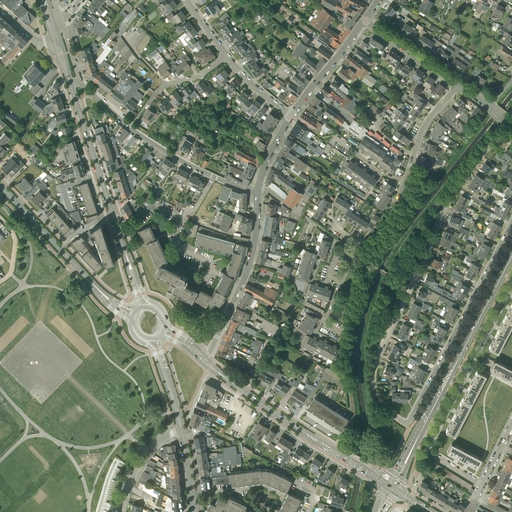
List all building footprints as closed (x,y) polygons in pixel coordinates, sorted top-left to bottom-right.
[(0,0),(27,24),(28,25),(31,21),(30,19),(30,18),(30,17),(29,17),(28,13),(29,11),(28,11),(25,9),(25,8),(21,5),(23,2),(22,0),(0,0)] [(103,3),(99,0),(93,0),(91,2),(105,14),(108,11),(100,5),(103,3)] [(172,0),(171,0),(166,4),(164,1),(163,2),(158,6),(162,11),(165,9),(167,13),(177,6),(172,0)] [(317,0),(329,8),(333,10),(333,9),(337,11),(338,9),(349,15),(352,9),(348,7),(350,2),(364,10),(367,5),(356,0),(344,0),(345,0),(344,0),(317,0)] [(422,0),(423,0),(421,5),(428,10),(432,3),(428,0),(422,0)] [(480,0),(478,5),(478,6),(481,8),(489,13),(491,9),(489,7),(486,6),(489,1),(489,0),(480,0)] [(105,14),(91,2),(88,7),(94,13),(96,10),(103,16),(105,14)] [(214,6),(211,3),(204,8),(209,15),(214,11),(216,13),(222,9),(218,4),(216,6),(215,5),(214,6)] [(492,14),(501,18),(502,16),(504,12),(502,10),(503,7),(498,4),(494,11),(492,14)] [(385,11),(396,18),(400,13),(389,5),(385,11)] [(428,10),(421,5),(418,10),(426,14),(428,10)] [(313,17),(310,22),(309,23),(331,37),(340,43),(343,39),(346,36),(341,33),(339,36),(326,27),(333,16),(331,14),(333,10),(329,8),(327,11),(320,6),(315,14),(316,14),(314,17),(313,17)] [(362,13),(361,14),(357,11),(357,12),(352,9),(349,15),(348,16),(356,22),(362,14),(362,13)] [(176,19),(178,22),(185,17),(181,11),(174,15),(172,13),(166,17),(170,23),(176,19)] [(396,18),(385,11),(381,16),(392,24),(396,18)] [(344,16),(343,17),(346,20),(353,26),(356,22),(348,16),(345,14),(343,13),(342,15),(344,16)] [(82,14),(77,20),(73,25),(76,35),(81,33),(82,37),(85,34),(86,34),(88,36),(93,31),(99,36),(106,27),(98,19),(92,15),(88,19),(82,14)] [(219,23),(222,26),(223,27),(220,29),(224,35),(231,30),(229,27),(230,26),(227,22),(225,24),(231,19),(228,16),(219,23)] [(106,27),(106,26),(108,24),(100,17),(98,19),(106,27)] [(339,17),(337,19),(343,24),(351,29),(353,26),(346,20),(343,17),(342,17),(341,18),(339,17)] [(511,24),(511,23),(511,17),(511,19),(508,17),(503,26),(507,29),(510,23),(511,24)] [(8,24),(3,19),(0,22),(0,27),(2,30),(8,24)] [(186,33),(193,27),(189,21),(183,25),(181,23),(175,27),(179,33),(184,29),(186,33)] [(407,34),(412,27),(406,23),(401,30),(407,34)] [(502,34),(502,33),(507,36),(503,43),(507,45),(509,42),(511,43),(511,35),(510,34),(511,31),(507,29),(503,26),(497,23),(495,26),(497,28),(496,30),(502,34)] [(0,32),(0,36),(0,37),(0,40),(2,38),(12,27),(8,24),(2,30),(0,32)] [(343,24),(346,26),(341,33),(346,36),(351,29),(343,24)] [(416,32),(419,29),(421,31),(422,29),(423,27),(418,24),(415,27),(413,25),(412,27),(407,34),(413,38),(416,32)] [(106,26),(106,27),(99,36),(102,39),(110,29),(106,26)] [(16,31),(12,27),(2,38),(5,41),(6,41),(6,42),(16,31)] [(184,39),(188,44),(194,39),(192,37),(198,33),(193,27),(186,33),(188,36),(184,39)] [(422,29),(421,31),(419,34),(421,36),(417,42),(423,46),(428,39),(424,36),(426,32),(422,29)] [(229,41),(233,38),(234,41),(236,40),(238,38),(241,35),(244,33),(242,30),(239,33),(237,30),(233,33),(231,30),(224,35),(229,41)] [(6,42),(8,43),(5,46),(7,48),(10,45),(20,34),(16,31),(6,42)] [(95,70),(101,62),(113,47),(117,42),(113,39),(117,34),(114,31),(102,47),(104,49),(96,60),(94,63),(92,59),(84,62),(89,77),(95,70)] [(316,33),(316,32),(315,33),(337,48),(340,43),(331,37),(329,39),(327,37),(321,33),(321,34),(317,31),(316,33)] [(334,51),(337,48),(315,33),(313,36),(324,44),(334,51)] [(10,45),(13,48),(17,44),(23,37),(20,34),(10,45)] [(238,38),(236,40),(234,41),(236,43),(232,46),(237,52),(244,47),(242,43),(245,41),(241,35),(238,38)] [(301,41),(308,46),(313,41),(305,35),(301,41)] [(1,61),(4,64),(9,58),(10,59),(20,47),(21,49),(28,42),(23,37),(17,44),(13,48),(1,61)] [(113,47),(116,49),(123,41),(121,37),(117,42),(113,47)] [(372,46),(374,48),(379,42),(372,37),(369,42),(373,45),(372,46)] [(431,41),(428,39),(423,46),(429,49),(433,44),(435,46),(439,41),(433,37),(431,41)] [(194,39),(188,44),(192,49),(196,46),(198,50),(206,44),(201,38),(196,42),(194,39)] [(359,46),(364,49),(362,52),(367,56),(370,53),(367,51),(371,46),(363,40),(359,46)] [(116,49),(120,52),(126,44),(123,41),(116,49)] [(323,65),(327,60),(323,58),(317,65),(316,66),(306,57),(307,56),(303,53),(308,46),(301,41),(292,53),(303,61),(317,72),(320,68),(323,65)] [(439,41),(435,46),(438,48),(434,53),(440,57),(447,46),(439,41)] [(386,47),(379,42),(374,48),(377,50),(378,48),(383,51),(386,47)] [(80,50),(81,50),(82,56),(91,53),(96,47),(94,45),(92,43),(89,47),(80,50)] [(120,52),(124,55),(129,49),(126,44),(120,52)] [(454,51),(447,46),(440,57),(446,61),(449,56),(451,57),(455,52),(454,51)] [(98,48),(96,47),(91,53),(82,56),(84,62),(92,59),(91,56),(93,55),(98,48)] [(247,58),(254,53),(250,47),(246,50),(244,47),(237,52),(241,58),(245,55),(247,58)] [(450,64),(456,68),(460,62),(463,58),(457,54),(461,49),(458,47),(455,52),(451,57),(454,59),(450,64)] [(511,64),(511,62),(511,52),(503,47),(500,52),(507,56),(504,60),(511,64)] [(327,60),(330,56),(319,48),(316,51),(327,60)] [(126,62),(128,59),(133,53),(129,49),(124,55),(115,67),(118,69),(125,60),(126,62)] [(205,62),(207,61),(214,55),(209,49),(205,52),(203,50),(195,56),(199,61),(202,59),(205,62)] [(376,62),(373,60),(364,54),(357,49),(354,53),(360,58),(370,65),(370,64),(373,66),(376,62)] [(391,60),(396,54),(390,50),(387,55),(384,53),(380,58),(383,60),(386,56),(391,60)] [(247,58),(250,61),(246,64),(250,70),(257,65),(255,62),(259,59),(254,53),(247,58)] [(191,61),(186,54),(185,55),(180,58),(181,59),(178,61),(185,70),(190,66),(188,63),(191,61)] [(402,58),(396,54),(391,60),(397,64),(395,68),(398,69),(401,65),(398,63),(402,58)] [(368,71),(348,55),(345,59),(342,62),(347,66),(350,63),(352,65),(353,64),(359,69),(355,73),(358,75),(363,79),(362,80),(371,87),(376,80),(369,75),(371,73),(368,71)] [(471,64),(469,62),(463,58),(460,62),(456,68),(462,72),(466,67),(468,69),(471,64)] [(185,70),(178,61),(178,60),(175,62),(173,61),(168,65),(174,73),(178,71),(180,74),(185,70)] [(159,71),(165,78),(171,73),(169,71),(172,70),(166,61),(164,62),(163,63),(163,65),(164,67),(159,71)] [(310,72),(314,75),(317,72),(303,61),(295,71),(296,72),(304,77),(308,72),(310,72)] [(401,65),(398,69),(397,71),(401,74),(403,71),(407,74),(410,70),(412,67),(410,65),(411,64),(407,61),(404,66),(401,65)] [(496,70),(499,66),(497,64),(492,61),(489,66),(496,70)] [(89,77),(93,80),(103,66),(105,64),(103,63),(101,62),(95,70),(89,77)] [(46,74),(34,64),(33,63),(22,75),(33,85),(30,89),(37,95),(42,88),(37,84),(46,74)] [(107,69),(109,67),(105,64),(103,66),(93,80),(96,83),(107,69)] [(262,76),(263,75),(268,71),(264,66),(260,69),(257,65),(250,70),(256,77),(260,74),(262,76)] [(355,73),(354,72),(350,68),(348,71),(347,70),(345,71),(342,69),(338,74),(347,81),(349,78),(352,81),(358,75),(355,73)] [(101,86),(109,75),(111,73),(107,69),(96,83),(101,86)] [(224,69),(218,74),(216,75),(219,78),(215,81),(220,87),(226,82),(224,79),(229,75),(224,69)] [(410,75),(413,76),(416,78),(412,83),(413,84),(409,89),(414,92),(419,85),(421,82),(424,78),(422,76),(424,73),(418,69),(416,71),(414,70),(412,72),(410,74),(410,75)] [(486,80),(479,75),(480,73),(475,70),(471,74),(477,78),(475,81),(478,83),(477,83),(479,84),(482,86),(486,80)] [(123,80),(111,94),(121,102),(121,101),(123,103),(140,81),(129,72),(128,73),(123,80)] [(304,78),(304,77),(296,72),(294,75),(306,84),(310,80),(305,77),(304,78)] [(101,86),(105,89),(114,78),(112,77),(109,75),(101,86)] [(306,84),(294,75),(290,79),(299,85),(297,88),(302,91),(306,84)] [(423,90),(428,94),(434,86),(432,84),(434,80),(429,76),(424,83),(421,82),(419,85),(420,85),(421,85),(422,86),(423,85),(425,86),(423,90)] [(114,78),(105,89),(109,93),(118,81),(114,78)] [(335,85),(334,86),(352,100),(349,103),(352,105),(354,107),(356,104),(355,102),(357,99),(352,95),(349,92),(350,91),(344,86),(344,85),(342,83),(341,84),(335,78),(331,83),(335,85)] [(46,105),(51,98),(57,89),(61,85),(56,81),(49,89),(41,101),(46,105)] [(143,96),(138,92),(137,91),(143,83),(140,81),(123,103),(125,104),(125,105),(132,110),(143,96)] [(210,85),(207,87),(202,81),(196,86),(202,93),(205,91),(208,95),(214,90),(210,85)] [(230,99),(231,98),(239,90),(238,91),(235,89),(237,87),(236,87),(239,85),(237,83),(237,84),(236,83),(235,84),(232,81),(228,85),(230,87),(226,90),(228,92),(225,95),(230,99)] [(283,86),(278,82),(275,86),(277,88),(279,86),(286,91),(285,92),(288,94),(287,95),(295,100),(297,96),(286,88),(283,86)] [(286,88),(297,96),(298,96),(302,91),(297,88),(290,83),(286,88)] [(437,87),(434,86),(428,94),(428,95),(431,97),(433,95),(435,96),(436,93),(440,96),(445,88),(439,83),(437,87)] [(352,100),(334,86),(331,90),(324,85),(321,89),(333,99),(353,114),(355,112),(353,110),(355,107),(354,107),(352,105),(349,103),(352,100)] [(182,90),(186,95),(183,97),(187,103),(193,99),(190,94),(192,92),(187,86),(182,90)] [(53,102),(51,103),(46,105),(44,109),(44,110),(45,110),(53,105),(62,102),(60,96),(57,89),(51,98),(51,99),(53,102)] [(174,102),(171,104),(174,107),(176,110),(182,105),(178,100),(181,98),(176,91),(170,95),(174,102)] [(240,104),(244,108),(247,103),(249,101),(246,99),(249,96),(243,91),(237,98),(242,102),(240,104)] [(295,100),(287,95),(284,93),(283,96),(280,94),(277,99),(282,103),(284,100),(291,105),(295,100)] [(425,100),(418,95),(415,93),(413,96),(415,98),(412,101),(416,103),(423,108),(426,104),(423,102),(424,100),(425,100)] [(321,100),(315,96),(310,103),(317,108),(321,111),(323,108),(318,104),(321,100)] [(174,107),(171,104),(167,97),(167,98),(168,100),(166,102),(164,100),(158,104),(164,112),(169,108),(170,110),(174,107)] [(38,98),(36,100),(34,98),(30,104),(40,112),(46,105),(41,101),(38,98)] [(457,107),(462,112),(464,109),(462,108),(466,103),(460,98),(456,102),(459,105),(457,107)] [(247,103),(244,108),(242,110),(245,112),(247,110),(250,113),(252,109),(256,112),(261,104),(255,99),(250,106),(247,103)] [(45,110),(44,110),(43,112),(45,117),(47,116),(46,113),(55,111),(64,108),(62,102),(53,105),(45,110)] [(324,113),(324,112),(323,113),(321,111),(317,108),(310,103),(307,107),(319,116),(317,118),(319,120),(326,125),(328,122),(322,118),(322,116),(324,113)] [(413,107),(420,112),(423,108),(416,103),(413,107)] [(263,107),(257,115),(261,117),(267,110),(263,107)] [(417,117),(420,112),(413,107),(410,112),(417,117)] [(460,114),(462,112),(457,107),(455,110),(452,107),(448,111),(454,116),(458,112),(460,114)] [(147,110),(143,117),(150,121),(153,116),(156,118),(160,112),(153,108),(151,111),(148,109),(148,110),(147,109),(147,110)] [(360,139),(365,134),(367,130),(364,128),(365,127),(363,126),(357,122),(356,121),(354,120),(354,119),(349,125),(344,122),(345,121),(340,117),(332,111),(327,108),(325,110),(324,112),(324,113),(328,116),(337,121),(341,125),(342,126),(344,127),(344,128),(347,129),(360,139)] [(395,113),(396,114),(405,121),(408,117),(407,116),(404,114),(401,112),(398,109),(395,113)] [(404,114),(407,116),(408,117),(414,121),(417,117),(410,112),(407,110),(404,114)] [(445,122),(449,126),(450,124),(453,122),(451,120),(454,116),(448,111),(445,115),(448,118),(446,120),(445,122)] [(265,120),(274,125),(278,119),(270,113),(265,120)] [(306,124),(311,117),(310,117),(312,115),(310,113),(307,117),(305,116),(302,114),(299,119),(301,120),(300,121),(303,124),(304,123),(306,124)] [(61,122),(67,120),(66,117),(66,116),(66,114),(65,114),(54,118),(48,125),(53,129),(58,124),(61,122)] [(405,121),(396,114),(393,118),(402,125),(405,121)] [(313,129),(318,122),(315,120),(313,119),(311,117),(306,124),(307,125),(307,126),(310,128),(311,127),(313,129)] [(402,125),(393,118),(395,120),(392,124),(399,129),(402,125)] [(270,132),(274,125),(265,120),(263,123),(259,121),(257,125),(254,123),(254,122),(252,121),(251,123),(263,131),(264,129),(270,132)] [(326,125),(319,120),(318,122),(313,129),(318,132),(320,129),(321,130),(322,129),(325,130),(324,131),(326,133),(329,129),(325,126),(326,125)] [(449,126),(445,122),(444,122),(442,124),(441,123),(440,124),(438,122),(434,128),(443,134),(446,129),(450,131),(452,129),(449,126)] [(296,123),(293,127),(306,136),(310,132),(306,129),(296,123)] [(62,131),(64,135),(71,133),(69,126),(61,128),(61,129),(57,130),(52,136),(54,138),(59,132),(62,131)] [(107,127),(102,129),(102,128),(95,131),(97,139),(105,137),(104,135),(109,133),(107,127)] [(290,132),(303,141),(306,136),(293,127),(290,131),(290,132)] [(443,134),(434,128),(430,133),(431,134),(430,135),(431,135),(432,136),(431,139),(429,138),(433,140),(437,142),(440,144),(442,142),(437,138),(438,138),(439,137),(440,138),(440,137),(443,139),(446,136),(443,134)] [(119,137),(118,139),(121,141),(124,136),(128,132),(128,131),(124,129),(121,134),(119,137)] [(250,130),(248,133),(253,136),(266,144),(269,139),(256,131),(255,133),(250,130)] [(404,135),(397,130),(394,135),(399,138),(397,140),(399,141),(404,135)] [(253,136),(248,133),(247,132),(244,137),(264,149),(266,144),(253,136)] [(0,156),(6,150),(2,147),(10,138),(4,133),(0,137),(0,156)] [(97,139),(99,144),(100,143),(111,140),(113,137),(113,136),(109,137),(108,135),(105,137),(97,139)] [(102,147),(115,143),(118,139),(119,137),(117,135),(115,139),(113,138),(113,137),(111,140),(100,143),(102,147)] [(408,144),(411,140),(404,135),(399,141),(402,143),(403,141),(408,144)] [(127,146),(130,148),(132,145),(137,139),(134,136),(132,139),(129,143),(127,146)] [(187,152),(192,143),(188,141),(189,139),(184,136),(179,144),(181,146),(180,148),(183,150),(182,151),(185,153),(186,152),(187,152)] [(314,136),(313,137),(326,146),(327,144),(314,136)] [(360,143),(359,142),(356,146),(362,150),(369,139),(365,136),(360,143)] [(287,137),(284,142),(291,148),(293,145),(294,146),(294,147),(297,149),(296,151),(301,155),(305,150),(287,137)] [(56,156),(60,151),(69,140),(67,138),(59,147),(56,144),(50,152),(56,156)] [(378,145),(369,139),(362,150),(365,152),(364,154),(366,156),(368,154),(371,156),(378,145)] [(67,143),(62,149),(67,164),(80,157),(74,140),(67,143)] [(427,154),(429,155),(435,157),(437,157),(440,150),(435,149),(436,145),(437,142),(433,140),(432,144),(426,142),(424,150),(428,151),(427,154)] [(300,156),(297,154),(292,150),(291,150),(290,149),(291,148),(284,142),(282,147),(298,158),(299,157),(300,156)] [(117,147),(115,143),(102,147),(103,151),(111,149),(111,148),(117,147)] [(199,159),(203,152),(200,151),(202,147),(195,143),(192,148),(195,150),(192,155),(195,157),(194,158),(197,160),(198,159),(199,159)] [(373,160),(375,162),(377,160),(380,162),(387,151),(378,145),(371,156),(374,158),(373,160)] [(316,148),(314,152),(315,152),(317,154),(320,155),(323,149),(318,146),(316,148)] [(111,149),(103,151),(104,156),(112,153),(118,151),(117,147),(111,148),(111,149)] [(305,168),(307,164),(302,161),(299,159),(298,158),(282,147),(278,154),(286,160),(287,157),(297,162),(292,167),(291,166),(289,168),(291,170),(298,176),(301,171),(302,172),(305,168)] [(256,160),(234,149),(232,153),(231,154),(241,159),(255,167),(256,166),(259,168),(263,156),(258,154),(256,160)] [(501,160),(503,157),(504,155),(508,159),(505,163),(508,166),(511,160),(511,159),(510,157),(511,154),(511,152),(507,149),(503,154),(501,152),(497,157),(501,160)] [(112,153),(104,156),(106,159),(119,155),(119,154),(118,153),(119,153),(118,151),(112,153)] [(380,168),(383,170),(384,168),(388,170),(392,163),(395,160),(395,159),(386,154),(387,152),(387,151),(380,162),(378,164),(382,166),(380,168)] [(399,158),(403,153),(400,151),(397,156),(395,159),(395,160),(392,163),(396,166),(400,161),(401,162),(403,160),(399,158)] [(124,156),(122,156),(119,154),(119,155),(106,159),(105,160),(106,165),(115,162),(114,161),(125,157),(124,156)] [(286,160),(278,154),(275,159),(289,168),(291,166),(289,165),(289,164),(286,162),(285,162),(285,163),(284,162),(286,160)] [(437,157),(435,157),(429,155),(428,158),(422,156),(420,163),(432,167),(433,163),(442,166),(444,159),(437,157)] [(114,169),(115,171),(122,169),(126,167),(124,162),(124,163),(123,161),(125,160),(125,157),(114,161),(115,162),(106,165),(108,171),(114,169)] [(12,158),(3,166),(2,167),(11,177),(24,165),(22,162),(19,165),(12,158)] [(159,173),(160,174),(165,168),(170,160),(166,158),(158,170),(160,171),(159,173)] [(255,167),(241,159),(240,163),(254,170),(255,167)] [(287,170),(289,168),(275,159),(272,165),(280,169),(282,167),(287,170)] [(174,163),(170,160),(165,168),(160,174),(162,176),(165,172),(167,174),(171,169),(174,163)] [(346,161),(343,165),(339,170),(342,172),(343,171),(352,177),(359,167),(356,165),(358,163),(355,161),(354,163),(351,161),(349,163),(346,161)] [(493,170),(496,166),(491,162),(488,165),(485,163),(481,168),(487,173),(491,169),(493,170)] [(74,168),(65,171),(61,172),(62,176),(66,174),(83,169),(81,163),(76,164),(75,163),(73,164),(73,165),(74,168)] [(244,169),(253,173),(254,170),(240,163),(238,167),(244,169)] [(388,170),(393,174),(398,167),(396,166),(392,163),(388,170)] [(266,183),(268,186),(285,200),(288,196),(286,194),(274,183),(274,184),(271,182),(274,175),(275,175),(277,176),(275,179),(291,190),(293,188),(294,185),(291,183),(286,179),(278,174),(279,172),(271,167),(265,182),(266,183)] [(366,169),(364,168),(363,169),(359,167),(352,177),(360,184),(368,173),(365,171),(366,169)] [(182,185),(183,183),(186,185),(187,184),(189,179),(186,178),(189,173),(179,168),(176,173),(174,172),(171,177),(174,179),(175,176),(180,179),(178,183),(182,185)] [(83,169),(66,174),(67,178),(76,175),(77,177),(85,175),(83,169)] [(122,169),(115,171),(114,171),(114,173),(115,177),(129,172),(128,172),(130,172),(130,171),(129,169),(127,169),(122,171),(122,169)] [(243,171),(237,169),(235,172),(241,175),(250,179),(253,173),(244,169),(243,171)] [(130,172),(128,172),(129,172),(115,177),(117,182),(125,179),(130,177),(133,173),(130,170),(130,171),(130,172)] [(127,184),(132,182),(134,181),(133,181),(137,176),(133,173),(130,177),(125,179),(117,182),(119,187),(127,184)] [(369,190),(377,180),(374,178),(375,176),(373,174),(371,176),(368,173),(360,184),(369,190)] [(250,179),(241,175),(238,180),(232,177),(232,176),(229,174),(227,179),(246,188),(250,179)] [(471,180),(479,185),(482,188),(485,190),(488,185),(493,189),(496,184),(484,176),(482,179),(476,174),(474,177),(471,180)] [(192,186),(196,177),(194,176),(193,177),(191,176),(189,179),(187,184),(192,186)] [(25,177),(20,182),(20,181),(19,182),(19,183),(18,184),(23,190),(26,188),(27,190),(31,186),(33,189),(37,186),(39,183),(36,180),(33,183),(31,181),(29,182),(25,177)] [(195,191),(200,181),(198,179),(199,178),(196,177),(192,186),(196,188),(195,191)] [(152,182),(151,183),(148,187),(154,192),(158,187),(154,184),(157,181),(155,179),(152,182)] [(42,180),(39,183),(37,186),(41,190),(40,192),(32,199),(38,205),(49,195),(47,192),(43,190),(48,188),(42,180)] [(468,186),(475,191),(475,192),(478,194),(482,188),(479,185),(471,180),(469,183),(470,183),(468,186)] [(200,181),(195,191),(196,192),(200,194),(205,183),(200,181)] [(87,182),(79,185),(89,216),(86,217),(88,222),(98,216),(87,182)] [(127,184),(119,187),(120,192),(128,189),(134,187),(132,182),(127,184)] [(310,182),(303,192),(311,197),(318,187),(313,184),(310,182)] [(382,185),(392,191),(394,187),(387,182),(385,185),(383,183),(382,185)] [(224,185),(224,186),(218,200),(227,203),(229,197),(238,199),(237,201),(246,202),(247,194),(240,193),(241,192),(237,191),(224,185)] [(382,185),(381,187),(383,189),(382,191),(384,193),(389,196),(389,195),(392,191),(382,185)] [(503,193),(505,194),(511,196),(511,188),(510,187),(507,186),(505,190),(504,189),(503,193)] [(128,189),(120,192),(123,201),(126,199),(134,190),(134,187),(128,189)] [(302,193),(298,191),(293,188),(291,190),(288,196),(285,200),(284,201),(293,207),(302,193)] [(492,192),(498,195),(504,197),(505,194),(503,193),(493,189),(492,192)] [(378,195),(388,201),(391,197),(389,195),(389,196),(384,193),(382,195),(380,194),(378,195)] [(337,206),(343,196),(342,195),(340,198),(337,196),(333,204),(337,206)] [(386,206),(388,201),(378,195),(377,197),(380,199),(378,201),(386,206)] [(470,200),(468,199),(462,195),(460,199),(459,199),(458,202),(467,206),(470,200)] [(331,202),(330,202),(331,201),(332,202),(334,198),(330,196),(327,200),(324,198),(322,201),(319,199),(318,201),(328,207),(331,202)] [(337,206),(341,209),(346,202),(343,200),(345,197),(343,196),(337,206)] [(478,198),(473,196),(471,199),(480,203),(484,205),(485,202),(482,200),(478,198)] [(121,210),(120,210),(123,215),(129,208),(133,205),(131,202),(129,200),(121,210)] [(245,210),(246,210),(246,202),(237,201),(236,206),(241,208),(245,210)] [(325,211),(328,207),(318,201),(317,202),(320,204),(318,207),(325,211)] [(346,202),(341,209),(346,212),(349,207),(352,202),(350,201),(349,203),(346,202)] [(383,210),(386,206),(378,201),(377,204),(374,202),(373,204),(383,210)] [(499,208),(507,212),(511,205),(504,201),(502,205),(501,204),(499,208)] [(461,211),(464,213),(467,206),(458,202),(456,204),(457,205),(455,208),(461,211)] [(129,208),(123,215),(126,219),(136,209),(134,207),(136,204),(135,203),(133,205),(129,208)] [(288,214),(289,213),(290,214),(291,211),(282,205),(280,207),(276,205),(269,203),(267,204),(266,209),(282,212),(288,214)] [(325,211),(318,207),(315,205),(313,209),(323,216),(325,211)] [(240,221),(244,222),(252,225),(252,219),(243,215),(245,210),(241,208),(236,206),(233,212),(233,211),(231,215),(236,217),(236,218),(236,219),(240,221)] [(308,209),(311,211),(311,212),(314,214),(312,215),(320,220),(323,216),(313,209),(309,207),(308,209)] [(347,219),(352,212),(349,211),(351,208),(349,207),(346,212),(343,217),(347,219)] [(507,212),(499,208),(497,207),(495,210),(494,213),(491,212),(491,213),(489,216),(495,218),(496,215),(497,216),(504,219),(507,212)] [(52,208),(46,214),(66,236),(76,230),(73,226),(70,228),(52,208)] [(281,215),(282,212),(266,209),(267,209),(266,214),(280,217),(281,217),(281,215)] [(82,221),(78,210),(68,213),(77,222),(82,221)] [(239,225),(240,221),(236,219),(236,218),(225,214),(219,211),(217,218),(222,220),(219,228),(227,231),(231,222),(239,225)] [(352,212),(347,219),(351,222),(358,212),(356,211),(354,214),(352,212)] [(358,212),(351,222),(356,225),(360,218),(358,216),(359,213),(358,212)] [(266,214),(264,222),(264,224),(276,226),(277,222),(279,223),(280,217),(266,214)] [(370,221),(375,224),(379,217),(375,214),(370,221)] [(487,227),(490,229),(498,233),(500,230),(499,229),(500,226),(494,222),(493,222),(495,218),(489,216),(488,215),(486,219),(490,221),(487,227)] [(360,218),(356,225),(360,228),(366,218),(364,217),(363,219),(360,218)] [(461,228),(464,221),(460,220),(456,218),(456,219),(451,217),(450,220),(449,220),(448,222),(448,223),(456,227),(459,228),(458,231),(468,235),(470,232),(461,228)] [(369,223),(366,221),(368,219),(366,218),(360,228),(365,230),(366,229),(366,228),(369,223)] [(285,230),(288,232),(292,233),(296,223),(288,220),(285,230)] [(252,225),(244,222),(240,221),(239,230),(242,231),(250,233),(252,225)] [(366,228),(366,229),(370,231),(375,224),(370,221),(369,223),(366,228)] [(195,237),(198,225),(193,223),(191,228),(190,234),(189,235),(195,237)] [(107,249),(106,245),(108,244),(106,239),(104,240),(103,236),(105,235),(104,234),(103,234),(101,230),(103,230),(101,224),(90,230),(91,233),(94,232),(106,267),(114,264),(112,258),(111,259),(109,255),(111,254),(109,249),(107,249)] [(263,233),(277,237),(278,230),(276,229),(276,226),(264,224),(263,233)] [(226,296),(232,284),(233,282),(233,281),(235,279),(237,279),(240,267),(242,267),(245,255),(234,252),(231,264),(229,264),(227,274),(225,274),(223,273),(221,271),(220,273),(222,275),(222,276),(223,277),(222,278),(222,279),(213,297),(198,290),(197,292),(185,286),(188,280),(185,279),(185,276),(170,269),(157,239),(155,240),(149,226),(138,231),(144,245),(146,244),(157,270),(156,273),(156,275),(173,284),(172,285),(175,286),(172,291),(173,293),(192,303),(193,301),(206,307),(208,304),(212,306),(214,303),(221,307),(227,296),(226,296)] [(484,234),(485,234),(487,235),(494,239),(495,236),(496,236),(498,233),(490,229),(487,227),(484,234)] [(476,234),(478,235),(483,238),(485,234),(484,234),(475,229),(473,233),(476,234)] [(442,237),(450,241),(452,234),(445,231),(442,237)] [(244,245),(240,244),(239,244),(235,243),(235,242),(232,242),(232,243),(228,242),(229,241),(224,239),(224,240),(220,239),(220,238),(216,237),(215,238),(211,237),(212,236),(207,235),(207,236),(203,235),(203,233),(199,232),(195,246),(200,247),(200,245),(204,247),(204,248),(208,250),(208,248),(212,249),(212,251),(216,252),(217,250),(221,251),(220,253),(225,254),(225,252),(230,254),(230,251),(234,252),(245,255),(246,255),(248,245),(245,244),(244,245)] [(262,239),(260,244),(269,246),(276,249),(278,244),(282,245),(284,239),(279,238),(277,237),(263,233),(262,239)] [(330,242),(331,239),(324,233),(322,239),(321,242),(318,241),(317,243),(329,247),(330,242)] [(103,264),(82,241),(84,239),(82,236),(73,241),(75,243),(73,245),(79,251),(80,250),(84,253),(82,255),(86,259),(87,258),(90,261),(89,262),(93,266),(94,265),(97,269),(98,269),(103,264)] [(447,247),(448,247),(446,250),(447,250),(452,252),(453,249),(450,248),(453,242),(450,241),(442,237),(439,244),(447,247)] [(478,244),(477,247),(478,248),(487,253),(490,247),(482,242),(481,245),(478,244)] [(329,247),(317,243),(317,245),(320,246),(319,249),(327,252),(329,247)] [(275,253),(276,253),(279,254),(284,256),(285,253),(268,248),(269,246),(260,244),(259,249),(275,253)] [(487,253),(478,248),(475,254),(476,255),(484,259),(487,253)] [(279,254),(276,253),(275,253),(259,249),(257,256),(266,258),(266,255),(278,258),(279,254)] [(317,254),(314,253),(305,249),(301,260),(313,264),(315,260),(317,261),(318,258),(316,258),(317,254)] [(441,259),(441,262),(434,259),(431,265),(434,267),(438,268),(444,271),(449,258),(442,256),(441,259)] [(313,264),(301,260),(298,270),(310,274),(311,271),(313,272),(314,269),(312,268),(313,264)] [(469,269),(476,273),(480,267),(472,263),(469,269)] [(277,272),(281,274),(288,276),(292,267),(283,264),(282,268),(278,267),(277,272)] [(476,273),(469,269),(466,275),(473,279),(476,273)] [(298,270),(296,275),(306,279),(305,280),(310,282),(311,279),(309,278),(310,274),(298,270)] [(462,279),(457,276),(451,273),(450,276),(453,278),(459,280),(461,281),(462,279)] [(438,284),(432,281),(434,279),(427,275),(424,281),(430,285),(429,287),(441,293),(443,289),(437,286),(438,284)] [(462,282),(461,281),(459,285),(457,284),(455,288),(466,294),(469,287),(461,283),(462,282)] [(306,295),(317,299),(321,287),(317,286),(318,283),(315,282),(314,284),(311,283),(310,284),(306,295)] [(244,289),(272,304),(275,299),(279,293),(267,286),(263,293),(246,283),(244,289)] [(321,287),(317,299),(327,303),(331,290),(328,289),(328,287),(326,286),(325,286),(325,288),(321,287)] [(455,288),(453,292),(456,293),(455,296),(462,300),(466,294),(455,288)] [(436,302),(438,299),(440,295),(428,289),(426,293),(423,291),(422,292),(419,290),(416,296),(425,301),(426,297),(436,302)] [(449,292),(443,289),(441,293),(453,300),(454,297),(451,295),(448,294),(449,292)] [(246,290),(243,295),(253,301),(255,299),(259,302),(261,299),(246,290)] [(251,305),(253,301),(243,295),(241,299),(248,303),(251,305)] [(250,307),(251,305),(248,303),(241,299),(238,304),(245,308),(254,313),(256,310),(250,307)] [(319,310),(323,313),(324,311),(320,308),(307,302),(306,304),(319,310)] [(417,313),(420,307),(420,306),(413,303),(410,309),(417,313)] [(451,306),(451,307),(448,306),(445,311),(454,316),(457,309),(451,306)] [(244,325),(250,314),(237,307),(231,318),(244,325)] [(320,319),(321,316),(308,309),(306,313),(303,318),(314,324),(316,320),(318,322),(320,319)] [(407,316),(416,321),(418,317),(416,316),(417,313),(410,309),(407,316)] [(454,316),(445,311),(442,316),(446,317),(445,319),(451,322),(454,316)] [(430,316),(435,319),(440,321),(441,318),(432,313),(430,316)] [(240,328),(244,330),(247,326),(244,325),(231,318),(227,328),(234,332),(237,325),(240,327),(240,328)] [(298,327),(306,332),(309,333),(311,330),(313,331),(315,328),(313,327),(314,324),(303,318),(298,327)] [(436,332),(443,336),(447,330),(439,326),(440,324),(439,323),(440,321),(435,319),(433,321),(436,322),(433,327),(437,329),(438,329),(436,332)] [(497,334),(506,339),(511,327),(511,322),(505,319),(497,334)] [(261,323),(256,320),(255,320),(253,326),(258,329),(261,323)] [(413,328),(410,327),(404,323),(400,330),(407,333),(409,334),(413,328)] [(305,334),(306,332),(298,327),(296,326),(295,329),(305,334)] [(227,328),(224,333),(232,336),(237,339),(238,339),(239,336),(233,334),(234,332),(227,328)] [(404,340),(407,333),(400,330),(397,336),(404,340)] [(443,336),(436,332),(434,336),(434,335),(432,338),(440,342),(443,336)] [(237,341),(237,339),(232,336),(224,333),(222,338),(236,344),(237,341)] [(498,354),(506,339),(497,334),(489,349),(498,354)] [(303,347),(309,337),(306,335),(300,346),(303,347)] [(309,337),(303,347),(303,348),(313,353),(314,351),(319,341),(316,340),(317,338),(314,336),(313,338),(309,336),(309,337)] [(222,338),(220,343),(228,346),(229,344),(235,346),(236,344),(222,338)] [(323,356),(330,345),(326,343),(327,341),(325,339),(323,341),(320,339),(319,341),(314,351),(323,356)] [(220,343),(218,348),(232,353),(233,351),(227,349),(228,346),(220,343)] [(405,352),(407,349),(408,347),(404,344),(404,345),(400,343),(398,346),(395,345),(393,348),(391,351),(399,355),(401,350),(403,351),(405,352)] [(330,345),(323,356),(333,361),(339,350),(336,348),(336,347),(337,346),(334,344),(333,346),(330,345)] [(436,350),(430,347),(427,345),(426,347),(427,348),(426,349),(428,350),(427,353),(433,357),(435,354),(434,354),(436,350)] [(232,353),(218,348),(216,353),(233,359),(235,355),(232,353)] [(400,361),(398,360),(396,359),(399,355),(391,351),(390,354),(388,358),(395,361),(393,365),(396,366),(403,369),(405,367),(398,364),(400,361)] [(419,355),(418,357),(417,356),(415,360),(420,363),(422,359),(429,363),(431,359),(432,360),(433,357),(427,353),(425,357),(423,356),(422,357),(419,355)] [(415,365),(411,371),(422,377),(425,371),(418,367),(420,363),(415,360),(414,359),(411,358),(408,362),(412,364),(415,365)] [(505,378),(510,368),(495,360),(494,361),(493,361),(487,358),(484,363),(490,366),(489,367),(491,367),(490,370),(505,378)] [(391,380),(392,377),(394,372),(400,375),(401,374),(403,369),(396,366),(395,369),(391,367),(390,368),(388,368),(386,366),(383,372),(387,374),(386,377),(391,380)] [(323,373),(343,383),(346,377),(326,367),(323,373)] [(256,380),(262,383),(267,376),(268,373),(263,370),(256,380)] [(409,383),(411,379),(419,383),(422,377),(411,371),(408,377),(406,376),(405,376),(401,374),(400,375),(399,378),(409,383)] [(487,376),(477,371),(469,386),(479,391),(487,376)] [(267,376),(262,383),(267,387),(272,379),(267,376)] [(290,397),(295,401),(300,393),(302,389),(298,386),(302,379),(301,379),(299,377),(297,381),(294,386),(296,387),(295,390),(290,397)] [(283,384),(278,392),(284,396),(289,388),(288,387),(290,385),(293,387),(294,386),(297,381),(294,379),(292,382),(290,380),(288,383),(285,381),(283,384)] [(278,392),(283,384),(278,381),(273,389),(276,391),(277,392),(278,392)] [(205,383),(202,390),(200,395),(219,403),(223,394),(218,389),(205,383)] [(461,402),(471,406),(479,391),(469,386),(461,402)] [(393,391),(392,401),(400,401),(400,393),(397,393),(397,391),(395,391),(395,388),(391,387),(391,391),(393,391)] [(410,394),(411,390),(401,390),(400,393),(400,401),(407,402),(407,394),(410,394)] [(306,397),(300,393),(295,401),(301,404),(306,397)] [(200,395),(198,401),(216,409),(219,403),(200,395)] [(308,407),(312,410),(318,401),(317,400),(316,401),(313,399),(308,407)] [(216,409),(198,401),(197,401),(195,406),(218,417),(225,420),(228,415),(216,409)] [(312,410),(317,413),(322,404),(323,403),(318,401),(312,410)] [(453,417),(463,422),(471,406),(461,402),(453,417)] [(317,413),(321,415),(326,407),(322,404),(317,413)] [(195,407),(193,414),(201,417),(210,422),(211,418),(207,417),(206,417),(206,418),(204,417),(206,413),(195,407)] [(321,415),(325,418),(331,408),(328,407),(328,408),(326,407),(321,415)] [(331,408),(325,418),(329,421),(335,412),(333,411),(334,410),(331,408)] [(334,423),(339,415),(335,412),(329,421),(334,423)] [(193,414),(191,418),(208,427),(209,426),(210,424),(211,423),(210,423),(211,422),(210,422),(201,417),(193,414)] [(338,426),(344,416),(340,414),(339,415),(334,423),(338,426)] [(344,416),(338,426),(342,429),(347,420),(344,418),(345,417),(344,416)] [(455,437),(463,422),(453,417),(446,432),(455,437)] [(206,432),(208,427),(191,418),(189,424),(196,427),(202,430),(206,432)] [(259,422),(253,430),(257,432),(255,435),(258,437),(257,439),(260,441),(265,433),(261,430),(264,426),(259,422)] [(194,437),(195,448),(210,445),(215,444),(216,445),(217,443),(220,444),(222,440),(215,437),(216,436),(206,432),(202,430),(204,435),(194,437)] [(265,438),(270,442),(276,433),(270,430),(265,438)] [(281,437),(276,444),(282,448),(287,440),(281,437)] [(287,453),(288,451),(292,444),(287,440),(282,448),(278,454),(283,457),(279,464),(282,466),(286,460),(289,455),(287,453)] [(447,453),(454,457),(462,461),(467,451),(452,443),(447,453)] [(160,449),(161,454),(176,452),(175,444),(163,447),(160,449)] [(223,456),(236,455),(237,454),(235,446),(232,446),(229,447),(222,448),(223,453),(223,456)] [(297,462),(299,458),(304,451),(298,447),(293,455),(292,456),(289,455),(286,460),(289,462),(291,458),(297,462)] [(198,459),(223,456),(223,453),(217,454),(217,453),(206,454),(206,451),(197,452),(198,459)] [(304,451),(299,458),(305,462),(309,455),(304,451)] [(467,451),(462,461),(477,468),(482,459),(467,451)] [(237,464),(236,455),(223,456),(198,459),(199,469),(216,467),(237,464)] [(177,458),(168,459),(169,462),(163,463),(163,466),(165,466),(178,464),(178,461),(178,460),(178,459),(177,459),(177,458)] [(321,462),(320,461),(318,460),(316,458),(316,459),(315,458),(310,465),(313,467),(312,469),(314,470),(312,473),(316,476),(319,471),(317,470),(320,465),(321,462)] [(511,472),(511,470),(511,466),(506,463),(503,468),(511,472)] [(146,467),(144,470),(155,476),(157,472),(152,470),(146,467)] [(230,475),(230,472),(230,471),(215,473),(215,470),(217,470),(216,467),(199,469),(200,478),(204,478),(208,477),(210,477),(230,475)] [(328,468),(323,475),(321,473),(317,479),(321,482),(323,478),(328,481),(334,472),(328,468)] [(509,478),(511,472),(503,468),(501,474),(509,478)] [(260,483),(263,483),(263,481),(265,481),(270,470),(267,469),(260,470),(260,469),(254,470),(256,484),(256,483),(256,484),(256,482),(260,482),(260,483)] [(268,484),(271,486),(272,484),(276,486),(275,487),(274,487),(275,488),(281,474),(270,469),(270,470),(265,481),(264,483),(265,483),(265,481),(269,483),(268,484)] [(144,470),(142,474),(153,480),(155,476),(144,470)] [(248,485),(251,484),(251,483),(255,482),(256,484),(255,484),(256,484),(254,470),(242,471),(244,485),(245,485),(244,485),(244,484),(248,483),(248,485)] [(230,475),(231,483),(229,483),(229,484),(229,486),(229,488),(232,488),(232,487),(233,487),(233,486),(232,486),(232,485),(236,485),(236,486),(239,486),(239,484),(243,484),(244,485),(243,485),(244,485),(242,471),(230,472),(230,475)] [(142,474),(140,478),(147,482),(150,483),(153,480),(142,474)] [(286,492),(291,483),(292,480),(281,474),(275,488),(276,488),(275,487),(276,486),(280,488),(279,490),(282,491),(283,489),(287,491),(286,492),(285,492),(286,493),(286,492)] [(509,485),(511,480),(510,480),(511,479),(509,478),(501,474),(498,479),(506,483),(509,485)] [(210,477),(208,477),(204,478),(200,478),(201,489),(202,489),(202,490),(205,490),(205,489),(213,488),(213,485),(229,483),(231,483),(230,475),(210,477)] [(339,490),(341,487),(344,489),(349,481),(340,476),(338,479),(340,480),(335,488),(339,490)] [(435,480),(433,482),(432,484),(432,485),(430,484),(430,483),(429,482),(429,481),(424,478),(422,481),(427,484),(423,491),(422,492),(428,495),(431,490),(436,482),(435,480)] [(498,479),(495,485),(505,490),(506,490),(503,488),(504,487),(506,483),(498,479)] [(181,498),(173,499),(145,485),(138,481),(140,482),(137,488),(154,497),(172,507),(182,505),(181,499),(182,499),(181,498)] [(422,489),(421,490),(423,491),(427,484),(422,481),(418,487),(422,489)] [(438,485),(439,483),(436,482),(431,490),(428,495),(433,498),(437,492),(434,491),(438,485)] [(505,492),(505,490),(495,485),(493,490),(501,493),(502,490),(505,492)] [(442,491),(444,493),(445,491),(443,489),(442,490),(439,489),(437,492),(433,498),(438,502),(442,495),(440,494),(442,491)] [(503,495),(501,493),(493,490),(490,495),(501,500),(500,501),(504,503),(505,501),(503,500),(504,499),(502,497),(503,495)] [(343,498),(336,496),(337,493),(331,491),(329,498),(332,499),(331,504),(341,507),(343,498)] [(444,493),(442,495),(438,502),(444,505),(449,497),(449,496),(447,494),(444,493),(446,491),(445,491),(444,493)] [(301,499),(286,492),(288,493),(288,494),(288,493),(289,494),(287,498),(286,497),(285,500),(286,500),(284,504),(283,504),(283,503),(283,504),(296,510),(301,499)] [(449,508),(456,497),(457,496),(454,494),(452,498),(449,497),(444,505),(449,508)] [(488,500),(490,501),(498,505),(500,501),(501,500),(490,495),(487,501),(488,501),(488,500)] [(215,505),(223,509),(230,511),(236,499),(235,499),(236,499),(235,500),(231,498),(232,497),(229,496),(227,502),(218,498),(215,505)] [(459,499),(456,497),(449,508),(455,511),(456,510),(458,506),(456,504),(459,499)] [(243,502),(240,501),(240,502),(236,500),(236,499),(237,500),(237,499),(236,499),(230,511),(243,511),(245,509),(245,508),(246,509),(246,508),(245,508),(247,504),(246,504),(247,504),(246,505),(242,504),(243,502)] [(461,501),(458,506),(456,510),(459,511),(461,511),(467,504),(461,501)] [(498,505),(490,501),(488,505),(491,506),(491,507),(499,511),(506,511),(508,510),(498,505)] [(221,511),(223,509),(215,505),(210,502),(205,511),(221,511)]
